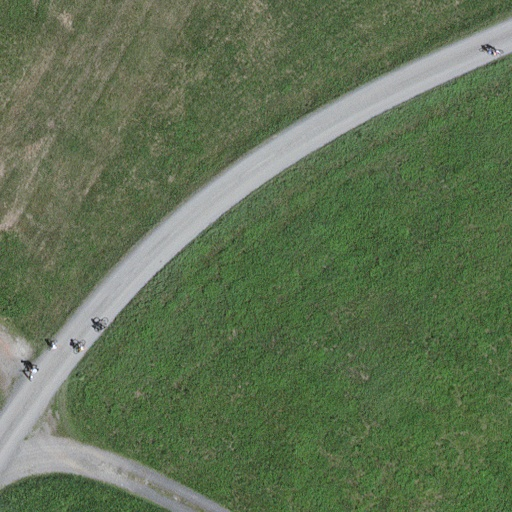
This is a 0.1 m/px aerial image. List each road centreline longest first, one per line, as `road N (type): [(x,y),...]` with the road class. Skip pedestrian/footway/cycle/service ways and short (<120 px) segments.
road 1 (track): [(511,36),(399,86),(199,211),(62,351),(0,444)]
road 2 (track): [(13,423),(199,511)]
